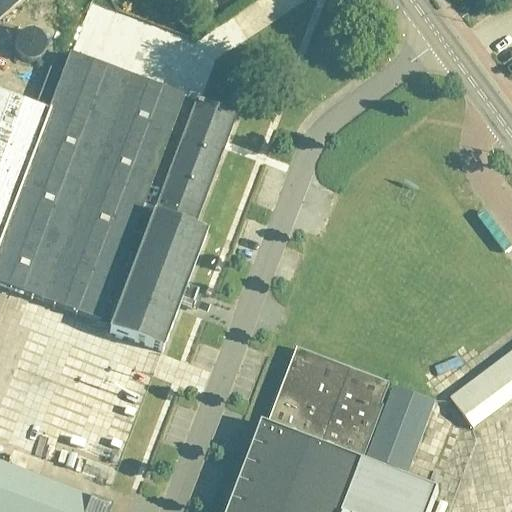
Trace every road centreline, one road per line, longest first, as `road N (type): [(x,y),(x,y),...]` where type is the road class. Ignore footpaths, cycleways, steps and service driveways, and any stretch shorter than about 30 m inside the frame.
road 1 (unclassified): [(171,511),(308,154),(325,129),(439,41)]
road 2 (tertiary): [(511,140),(439,41)]
